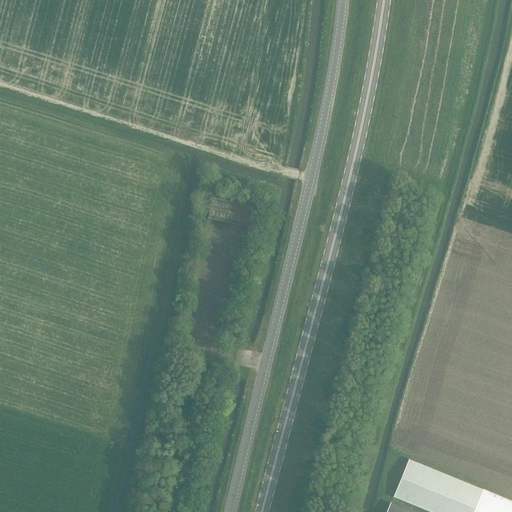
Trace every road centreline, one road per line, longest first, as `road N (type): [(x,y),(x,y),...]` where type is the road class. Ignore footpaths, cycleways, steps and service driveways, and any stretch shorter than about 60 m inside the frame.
road 1 (secondary): [(262,511),(362,124),(384,0)]
road 2 (tertiary): [(230,511),(322,130),(342,0)]
